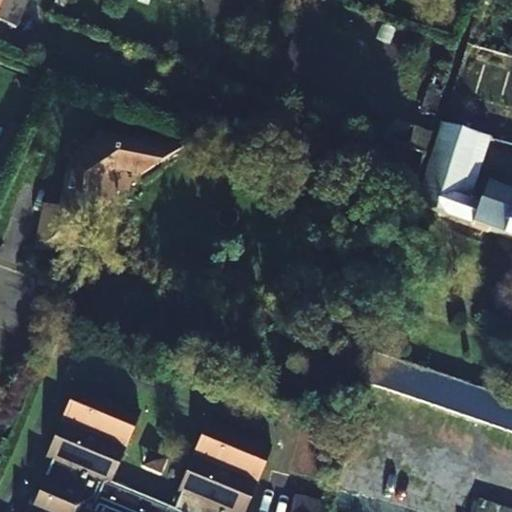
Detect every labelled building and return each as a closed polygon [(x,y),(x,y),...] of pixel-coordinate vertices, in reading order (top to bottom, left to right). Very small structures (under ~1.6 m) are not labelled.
[(0,0),(0,19),(16,27),(27,0),(0,0)] [(420,112),(435,116),(450,65),(436,60),(420,112)] [(390,118),(384,137),(424,153),(430,133),(390,118)] [(443,124),(440,123),(435,139),(473,153),(479,134),(443,124)] [(77,222),(103,205),(93,194),(97,179),(94,176),(110,164),(133,167),(139,174),(188,141),(158,136),(157,141),(95,131),(93,140),(91,139),(68,155),(64,174),(71,176),(65,204),(51,210),(46,208),(39,243),(70,249),(77,222)] [(424,153),(384,137),(368,188),(409,203),(424,153)] [(511,241),(511,210),(461,192),(473,153),(435,139),(415,207),(511,241)] [(511,398),(374,351),(364,383),(511,432),(511,398)] [(242,511),(270,445),(206,418),(177,490),(179,491),(172,507),(109,481),(138,412),(74,385),(45,455),(51,457),(28,511),(242,511)] [(511,511),(477,500),(473,511),(511,511)]
